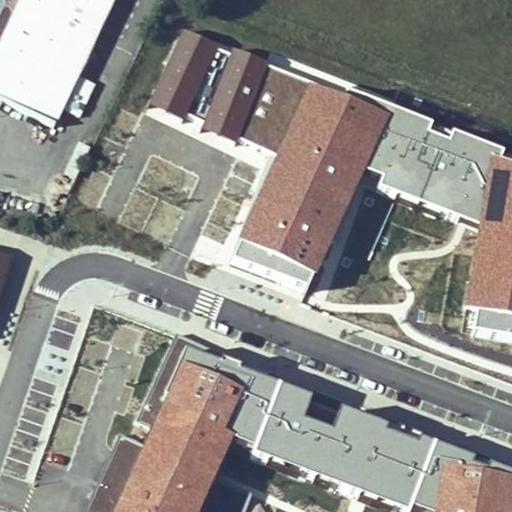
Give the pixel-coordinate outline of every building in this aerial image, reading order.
[(115,0),(0,0),(0,105),(54,131),(115,0)] [(478,232),(459,335),(511,344),(511,162),(388,114),(363,175),(381,183),(377,192),(478,232)] [(0,287),(9,262),(0,258),(0,287)] [(506,511),(511,483),(511,481),(494,474),(491,480),(444,461),(446,456),(415,444),(413,449),(390,440),(391,436),(375,429),(373,435),(351,426),(353,421),(337,414),(334,420),(289,402),(291,397),(259,384),(261,378),(238,369),(235,376),(219,369),(223,358),(171,337),(136,426),(182,445),(190,426),(252,450),(249,458),(266,465),(269,458),(291,467),(288,473),(305,480),(307,474),(330,483),(328,488),(350,497),(357,479),(372,485),(367,496),(391,505),(389,511),(391,511),(408,511),(409,511),(506,511)] [(116,438),(82,511),(243,511),(250,495),(116,438)]
